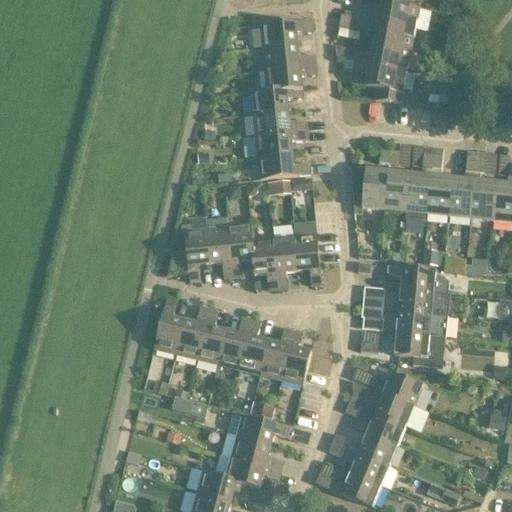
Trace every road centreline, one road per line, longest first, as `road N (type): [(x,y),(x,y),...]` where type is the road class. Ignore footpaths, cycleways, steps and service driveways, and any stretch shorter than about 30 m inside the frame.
road 1 (residential): [(95,511),(223,0)]
road 2 (residential): [(293,511),(346,364),(339,302)]
road 3 (residential): [(336,139),(511,149)]
road 4 (residential): [(339,302),(352,288),(336,139)]
road 5 (residential): [(339,302),(247,308),(184,296)]
road 6 (residential): [(336,139),(324,39),(328,0)]
